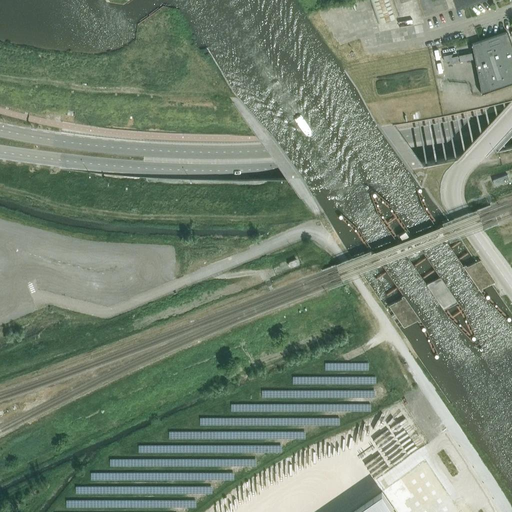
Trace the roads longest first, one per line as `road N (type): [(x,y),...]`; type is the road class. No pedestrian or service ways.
road 1 (primary): [(511,118),(406,139),(266,152),(121,148),(0,130)]
road 2 (primary): [(0,152),(241,171),(417,156),(511,136)]
road 3 (unclassified): [(511,291),(451,189),(511,112)]
